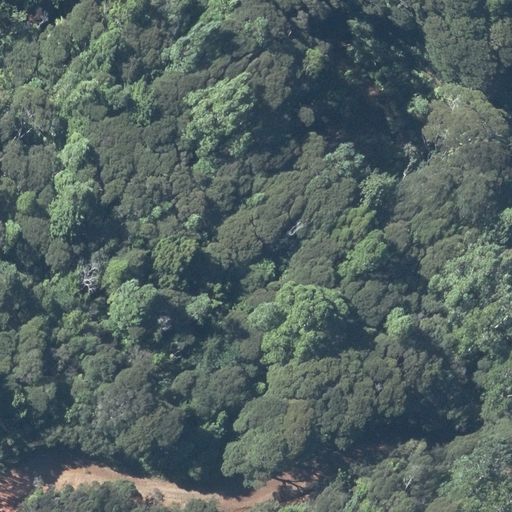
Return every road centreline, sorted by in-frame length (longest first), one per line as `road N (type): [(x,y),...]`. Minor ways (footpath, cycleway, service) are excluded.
road 1 (track): [(511,501),(331,459),(223,511)]
road 2 (track): [(187,511),(22,474),(0,488)]
